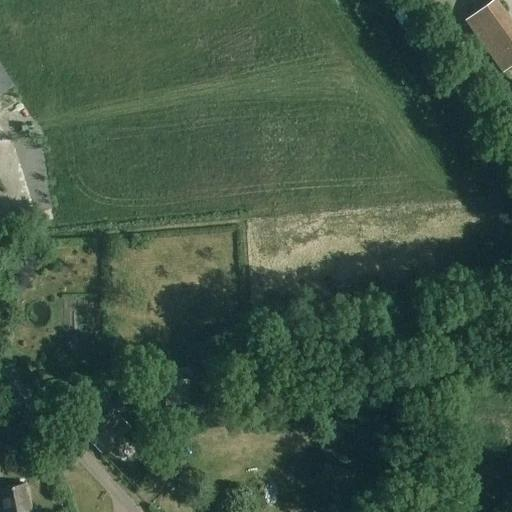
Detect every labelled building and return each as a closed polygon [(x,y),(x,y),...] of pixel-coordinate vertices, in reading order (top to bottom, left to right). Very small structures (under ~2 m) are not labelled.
[(511,24),(494,0),(491,0),(464,20),(501,72),(511,64),(511,24)] [(0,93),(10,87),(12,85),(0,65),(0,93)] [(173,405),(173,404),(187,403),(186,377),(172,377),(172,379),(158,379),(159,405),(173,405)] [(100,450),(129,425),(105,398),(76,423),(100,450)] [(183,425),(172,418),(167,426),(178,433),(183,425)] [(30,511),(29,501),(31,501),(28,481),(0,485),(0,511),(30,511)]
